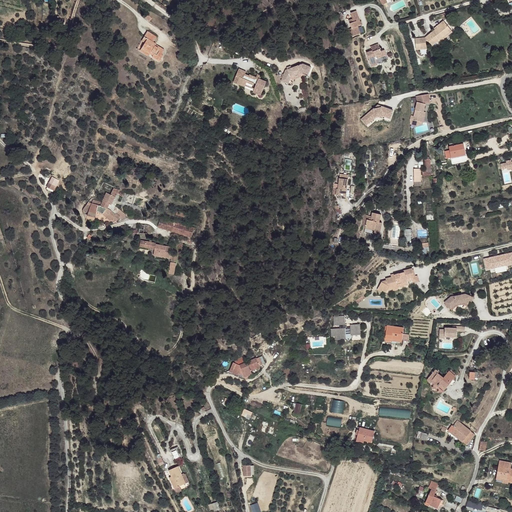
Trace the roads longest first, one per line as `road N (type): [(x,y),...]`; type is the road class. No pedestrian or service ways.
road 1 (unclassified): [(66,511),(60,367),(71,328),(58,291),(53,210),(29,165),(0,140)]
road 2 (track): [(461,511),(480,431),(504,386),(508,345),(487,331),(472,353)]
road 3 (unclassified): [(319,511),(322,476),(245,456),(222,428),(208,391)]
road 4 (residential): [(352,203),(408,144),(511,116)]
road 5 (track): [(363,359),(350,388),(286,383),(256,396),(212,383),(208,391)]
road 6 (residential): [(377,101),(505,77)]
